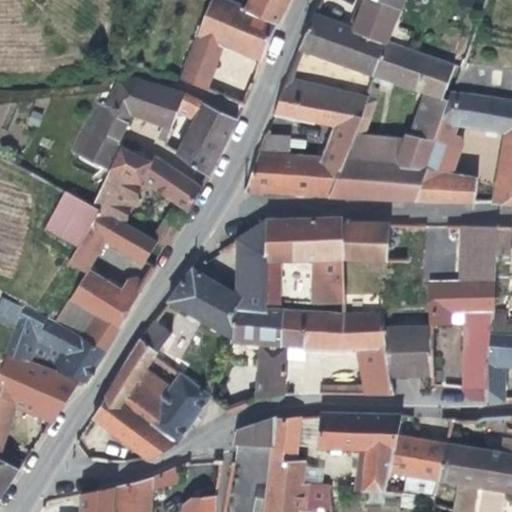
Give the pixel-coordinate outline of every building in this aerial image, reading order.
[(219,0),(212,0),(179,80),(209,93),(212,85),(207,82),(222,46),(261,63),(277,25),(246,13),(247,10),(219,0)] [(277,25),(288,0),(252,0),(247,10),(246,13),(277,25)] [(386,43),(399,47),(403,35),(393,31),(404,0),(374,0),(377,1),(364,35),(386,43)] [(374,75),(386,43),(364,35),(314,18),(299,50),(374,75)] [(347,149),(329,197),(413,202),(450,98),(444,95),(455,66),(399,47),(386,43),(374,75),(425,93),(411,133),(404,138),(398,155),(396,162),(367,160),(355,160),(354,150),(347,149)] [(511,70),(462,63),(452,93),(511,101),(511,70)] [(359,119),(366,101),(369,93),(361,90),(358,97),(295,82),(296,76),(290,75),(280,101),(321,110),(340,114),(359,119)] [(136,81),(117,81),(106,103),(101,100),(76,149),(106,163),(131,114),(163,126),(171,129),(173,123),(177,113),(183,96),(136,81)] [(243,107),(247,96),(228,88),(224,99),(243,107)] [(450,98),(413,202),(454,204),(454,173),(465,142),(462,137),(455,136),(458,126),(505,133),(494,205),(511,205),(511,102),(452,93),(450,98)] [(236,121),(183,96),(177,113),(191,119),(189,121),(194,124),(190,132),(183,146),(179,156),(209,178),(236,121)] [(280,101),(275,114),(315,123),(318,124),(321,110),(280,101)] [(359,119),(353,134),(361,136),(374,103),(366,101),(359,119)] [(314,130),(332,133),(340,114),(321,110),(318,124),(315,123),(314,130)] [(191,119),(177,113),(173,123),(190,132),(194,124),(189,121),(191,119)] [(246,192),(329,197),(347,149),(353,134),(359,119),(340,114),(332,133),(323,157),(261,152),(246,192)] [(171,129),(163,126),(161,134),(168,137),(171,129)] [(168,137),(161,134),(159,140),(166,143),(168,137)] [(168,137),(166,143),(165,146),(179,156),(183,146),(168,137)] [(121,146),(136,153),(138,148),(123,140),(121,146)] [(121,146),(93,207),(99,210),(115,219),(119,212),(136,177),(188,213),(202,189),(155,158),(153,162),(136,153),(121,146)] [(368,152),(367,160),(396,162),(398,155),(368,152)] [(454,173),(454,204),(476,204),(480,177),(454,173)] [(93,207),(66,192),(46,229),(76,245),(79,247),(99,210),(93,207)] [(143,266),(157,243),(140,234),(127,226),(115,219),(99,210),(79,247),(76,245),(66,263),(85,275),(87,272),(103,243),(143,266)] [(131,219),(119,212),(115,219),(127,226),(131,219)] [(176,231),(181,226),(170,219),(167,223),(150,214),(140,234),(157,243),(167,249),(176,231)] [(266,260),(266,220),(238,240),(236,294),(212,281),(194,271),(168,304),(234,337),(235,306),(265,308),(265,303),(265,283),(266,260)] [(344,220),(266,220),(266,260),(280,260),(324,260),(344,260),(388,262),(388,260),(389,225),(344,224),(344,220)] [(404,226),(389,225),(388,260),(403,260),(404,226)] [(498,229),(460,228),(459,282),(496,282),(497,255),(498,229)] [(511,234),(511,229),(498,229),(497,255),(511,255),(511,234)] [(280,260),(266,260),(265,283),(276,283),(275,304),(279,304),(280,260)] [(344,260),(324,260),(324,280),(336,280),(336,268),(344,268),(344,260)] [(216,272),(201,265),(194,271),(212,281),(216,272)] [(336,280),(324,280),(324,288),(324,302),(343,301),(344,268),(336,268),(336,280)] [(106,283),(87,272),(85,275),(70,299),(68,298),(56,318),(77,329),(88,310),(97,315),(83,339),(105,353),(147,285),(136,279),(135,280),(126,295),(114,288),(106,283)] [(109,278),(106,283),(114,288),(117,282),(109,278)] [(126,295),(135,280),(125,280),(122,285),(117,282),(114,288),(126,295)] [(496,282),(459,282),(429,282),(428,325),(432,326),(449,326),(450,313),(461,314),(460,327),(457,363),(490,365),(492,332),(493,315),(496,282)] [(276,283),(265,283),(265,303),(275,304),(276,283)] [(319,302),(324,302),(324,288),(313,289),(313,295),(319,295),(319,302)] [(383,324),(382,299),(365,299),(365,314),(343,314),(283,309),(280,347),(286,347),(301,348),(345,352),(360,350),(384,348),(383,324)] [(511,302),(509,303),(509,314),(493,315),(492,332),(511,331),(511,302)] [(283,309),(265,308),(235,306),(234,337),(232,342),(260,345),(280,347),(283,309)] [(86,383),(105,353),(83,339),(71,332),(23,309),(12,331),(6,353),(28,363),(35,347),(37,342),(48,347),(60,353),(68,357),(58,373),(79,381),(86,383)] [(449,326),(460,327),(461,314),(450,313),(449,326)] [(155,321),(141,340),(158,353),(172,333),(155,321)] [(432,326),(428,325),(383,324),(384,348),(387,371),(409,370),(409,375),(432,375),(432,326)] [(511,331),(492,332),(490,365),(487,401),(502,402),(506,369),(511,368),(511,331)] [(211,399),(213,396),(205,391),(181,373),(174,383),(161,400),(138,382),(149,366),(156,356),(158,353),(141,340),(92,417),(149,461),(175,447),(211,399)] [(46,352),(48,347),(37,342),(35,347),(46,352)] [(259,361),(285,362),(286,347),(280,347),(260,345),(259,361)] [(299,363),(301,348),(286,347),(285,362),(299,363)] [(362,372),(387,371),(384,348),(360,350),(362,372)] [(53,421),(79,381),(58,373),(50,370),(49,372),(28,363),(6,353),(0,371),(0,445),(13,405),(53,421)] [(50,370),(58,373),(68,357),(60,353),(50,370)] [(174,383),(181,373),(156,356),(149,366),(174,383)] [(256,401),(284,396),(285,362),(259,361),(256,401)] [(460,401),(487,401),(490,365),(457,363),(454,398),(460,401)] [(365,396),(391,396),(387,371),(362,372),(365,396)] [(211,399),(226,412),(230,382),(218,380),(217,383),(213,396),(211,399)] [(213,396),(217,383),(210,381),(205,391),(213,396)] [(318,396),(318,388),(318,385),(304,385),(304,396),(318,396)] [(319,413),(318,449),(370,451),(367,479),(352,478),(350,491),(385,495),(397,437),(400,418),(319,413)] [(236,434),(234,446),(273,447),(276,424),(277,417),(242,427),(236,434)] [(496,419),(476,420),(481,432),(496,432),(496,419)] [(276,424),(273,447),(272,457),(297,460),(300,421),(276,424)] [(397,437),(385,495),(403,498),(407,478),(438,482),(446,445),(397,437)] [(511,442),(504,442),(503,454),(511,455),(511,442)] [(446,445),(438,482),(459,485),(453,511),(475,511),(479,489),(511,493),(511,455),(503,454),(446,445)] [(0,459),(20,470),(25,463),(0,449),(0,459)] [(300,511),(301,505),(318,507),(332,509),(331,488),(325,487),(305,485),(307,465),(308,462),(297,460),(272,457),(267,497),(264,511),(300,511)] [(0,501),(20,470),(0,459),(0,501)] [(320,467),(307,465),(305,485),(325,487),(326,482),(318,482),(320,467)] [(179,480),(175,468),(153,478),(115,487),(113,511),(152,511),(154,489),(173,485),(179,480)] [(113,511),(115,487),(82,494),(80,511),(113,511)] [(184,511),(214,511),(217,495),(193,497),(185,503),(184,511)] [(254,495),(250,511),(264,511),(267,497),(254,495)]
